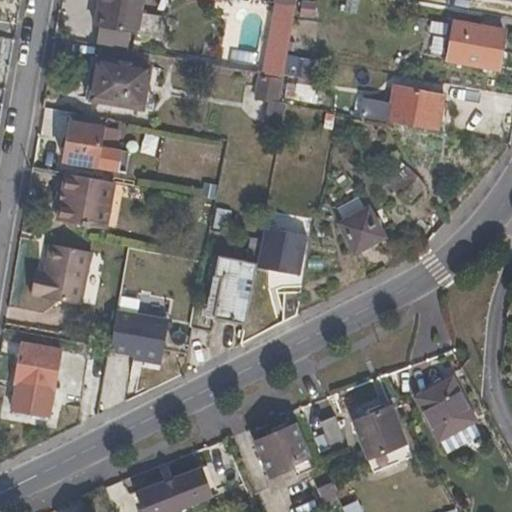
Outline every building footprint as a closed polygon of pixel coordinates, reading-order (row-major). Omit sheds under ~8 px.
[(98,0),(94,28),(158,39),(161,18),(140,14),(142,0),(98,0)] [(331,22),(334,6),(311,1),(307,18),(331,22)] [(296,7),(277,4),(264,76),(283,79),(287,57),(288,56),(296,7)] [(499,70),(506,32),(455,22),(447,61),(499,70)] [(141,108),(148,70),(96,61),(89,99),(141,108)] [(258,75),(254,99),(267,102),(263,122),(283,126),(287,105),(279,103),(283,79),(264,76),(258,75)] [(317,105),(320,90),(288,84),(286,98),(317,105)] [(444,94),(394,85),(386,123),(437,132),(444,94)] [(493,136),(507,139),(511,116),(497,113),(493,136)] [(103,127),(70,121),(64,160),(96,167),(103,127)] [(141,136),(137,154),(152,157),(155,139),(141,136)] [(406,167),(388,184),(409,205),(426,187),(406,167)] [(116,183),(64,174),(61,194),(94,199),(91,222),(57,216),(56,221),(107,230),(116,183)] [(143,178),(130,176),(128,185),(141,187),(143,178)] [(94,199),(61,194),(57,216),(91,222),(94,199)] [(368,206),(362,195),(332,213),(337,223),(368,206)] [(337,223),(354,254),(385,237),(368,206),(337,223)] [(298,279),(303,252),(283,249),(286,232),(276,230),(279,213),(270,212),(258,272),(278,275),(298,279)] [(253,240),(249,257),(258,259),(261,241),(253,240)] [(82,306),(91,253),(48,245),(44,271),(35,269),(30,297),(82,306)] [(213,255),(209,279),(214,280),(211,294),(206,316),(245,324),(257,264),(213,255)] [(298,279),(278,275),(274,298),(286,300),(300,302),(304,281),(298,279)] [(281,324),(298,316),(300,302),(286,300),(281,324)] [(168,320),(117,311),(110,353),(134,357),(134,360),(161,365),(168,320)] [(54,392),(62,350),(21,343),(14,385),(16,386),(54,392)] [(474,421),(451,378),(415,397),(438,440),(452,432),(474,421)] [(16,386),(14,396),(52,403),(54,392),(16,386)] [(405,443),(391,406),(353,421),(368,459),(405,443)] [(333,416),(329,407),(316,413),(320,421),(333,416)] [(320,421),(331,447),(344,441),(333,416),(320,421)] [(312,469),(293,423),(254,440),(269,477),(295,467),(298,475),(312,469)] [(458,445),(452,432),(438,440),(444,452),(458,445)] [(162,485),(133,495),(139,511),(183,511),(209,503),(198,472),(168,483),(170,487),(163,490),(162,485)] [(340,502),(331,482),(318,487),(326,507),(340,502)] [(362,511),(357,501),(342,507),(344,511),(362,511)]
